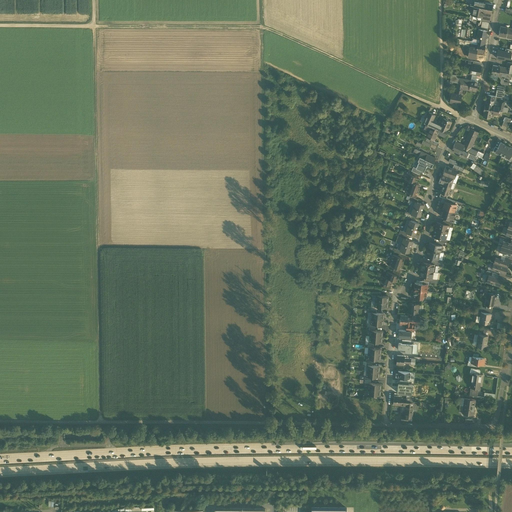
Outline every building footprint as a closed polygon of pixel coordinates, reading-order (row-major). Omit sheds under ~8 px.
[(491,9),(474,6),(472,15),(473,15),(472,19),(482,20),(482,17),(483,17),(483,16),(484,16),(485,15),(490,16),(491,14),(492,9),(491,9)] [(487,31),(478,30),(477,37),(481,38),(480,43),(485,44),(487,31)] [(484,49),(477,47),(470,46),(468,56),(475,58),(475,56),(481,57),(482,53),(483,53),(484,49)] [(505,51),(498,50),(496,58),(505,60),(505,58),(510,59),(511,53),(505,51)] [(511,63),(507,62),(506,68),(500,67),(499,71),(511,74),(511,70),(511,63)] [(473,64),(472,64),(470,73),(479,75),(481,66),(473,64)] [(511,74),(499,71),(498,76),(500,76),(500,77),(501,79),(501,82),(501,83),(507,84),(508,84),(509,78),(510,79),(511,74)] [(463,84),(458,83),(455,94),(461,95),(462,89),(476,91),(477,87),(463,84)] [(461,95),(455,94),(451,93),(450,102),(460,104),(461,95)] [(494,96),(487,95),(485,103),(493,105),(494,96)] [(500,99),(499,106),(493,105),(492,109),(502,111),(504,100),(500,99)] [(492,109),(485,108),(484,113),(491,114),(501,116),(502,111),(492,109)] [(435,115),(428,112),(426,118),(432,121),(435,115)] [(511,120),(506,117),(502,125),(508,127),(511,120)] [(432,121),(426,118),(424,123),(426,124),(432,127),(433,124),(439,127),(440,125),(432,121)] [(451,122),(443,118),(440,125),(448,129),(451,122)] [(432,127),(426,124),(424,129),(428,131),(425,136),(434,140),(437,134),(436,133),(437,131),(431,129),(432,127)] [(448,129),(440,125),(439,127),(438,129),(447,133),(449,129),(448,129)] [(447,133),(438,129),(437,131),(436,133),(445,137),(447,133)] [(470,129),(463,145),(464,146),(470,149),(478,132),(470,129)] [(463,145),(456,142),(454,146),(462,150),(463,148),(464,146),(463,145)] [(507,146),(500,142),(497,148),(495,151),(502,155),(507,146)] [(462,150),(454,146),(452,150),(460,154),(461,152),(462,150)] [(511,151),(511,148),(507,146),(502,155),(509,158),(511,154),(511,151)] [(434,162),(425,158),(420,156),(418,161),(419,161),(416,168),(421,170),(423,171),(427,165),(431,167),(434,162)] [(481,174),(484,170),(472,163),(469,167),(481,174)] [(456,170),(445,166),(443,174),(442,174),(440,178),(452,182),(453,180),(448,178),(449,176),(453,178),(456,170)] [(412,174),(406,173),(404,178),(409,180),(416,182),(417,180),(415,179),(416,177),(416,176),(412,174)] [(452,182),(440,178),(439,183),(444,184),(441,193),(447,195),(452,182)] [(416,182),(409,180),(407,186),(419,190),(420,187),(417,186),(418,183),(416,182)] [(419,190),(407,186),(405,191),(410,193),(414,195),(414,194),(415,192),(418,193),(419,190)] [(417,202),(413,201),(410,207),(421,211),(422,207),(423,208),(424,205),(417,202)] [(446,202),(445,201),(443,208),(454,212),(456,205),(446,202)] [(421,211),(410,207),(408,213),(413,214),(420,217),(421,214),(420,214),(421,211)] [(454,212),(443,208),(441,209),(441,211),(442,212),(440,216),(446,218),(453,219),(455,212),(454,212)] [(411,220),(407,219),(405,225),(416,229),(417,226),(418,226),(419,223),(411,220)] [(443,223),(437,222),(435,229),(447,232),(449,225),(443,223)] [(416,229),(405,225),(403,231),(407,233),(415,235),(416,232),(415,232),(416,229)] [(447,232),(435,229),(433,236),(439,238),(445,239),(447,232)] [(406,238),(401,237),(399,243),(410,247),(411,244),(412,244),(413,241),(406,238)] [(511,243),(504,240),(502,246),(511,249),(511,242),(511,243)] [(436,244),(429,242),(428,249),(439,252),(440,252),(442,245),(436,244)] [(410,247),(399,243),(397,249),(401,251),(408,253),(409,250),(410,247)] [(511,249),(502,246),(500,252),(509,255),(511,255),(511,249)] [(439,252),(428,249),(426,256),(432,258),(438,259),(438,258),(439,252)] [(398,256),(393,254),(391,260),(403,264),(404,261),(401,260),(402,258),(402,257),(398,256)] [(505,260),(496,257),(494,262),(507,267),(509,261),(505,260)] [(403,264),(391,260),(389,266),(394,267),(398,269),(399,268),(399,266),(402,267),(403,264)] [(431,264),(423,262),(422,263),(421,270),(433,272),(437,272),(438,265),(434,265),(434,264),(431,264)] [(507,267),(494,262),(492,269),(500,272),(504,273),(507,267)] [(433,272),(421,270),(420,276),(421,277),(429,278),(431,279),(432,278),(433,272)] [(392,273),(387,271),(385,277),(393,280),(397,281),(398,278),(395,277),(396,275),(392,273)] [(498,277),(489,274),(486,281),(499,285),(501,279),(498,277)] [(393,280),(385,277),(381,276),(379,282),(384,283),(389,285),(389,284),(390,282),(392,283),(393,280)] [(422,284),(415,283),(414,287),(414,290),(426,292),(427,292),(427,285),(427,284),(422,284)] [(426,292),(414,290),(413,294),(414,294),(413,298),(422,298),(426,299),(426,298),(426,292)] [(490,293),(487,292),(485,305),(486,305),(493,306),(495,294),(490,293)] [(419,304),(409,304),(408,313),(419,313),(419,304)] [(491,314),(481,312),(479,322),(489,324),(491,314)] [(406,330),(406,331),(411,331),(413,331),(414,324),(419,324),(419,321),(407,320),(400,320),(400,325),(407,325),(406,330)] [(399,330),(399,337),(411,338),(411,331),(406,331),(406,330),(399,330)] [(483,335),(478,334),(476,345),(484,347),(485,342),(486,343),(487,335),(483,335)] [(413,344),(411,344),(402,343),(398,343),(397,349),(404,350),(404,353),(412,353),(413,344)] [(476,384),(471,383),(470,395),(477,396),(478,384),(476,384)] [(412,385),(408,385),(399,384),(398,384),(397,393),(411,394),(412,385)] [(470,398),(465,398),(463,405),(475,407),(476,404),(474,404),(475,399),(470,398)] [(413,402),(407,401),(407,404),(406,414),(401,413),(401,416),(408,417),(412,417),(412,410),(417,410),(417,405),(415,405),(416,402),(413,402)] [(475,407),(463,405),(462,412),(473,414),(474,409),(475,409),(475,407)]
